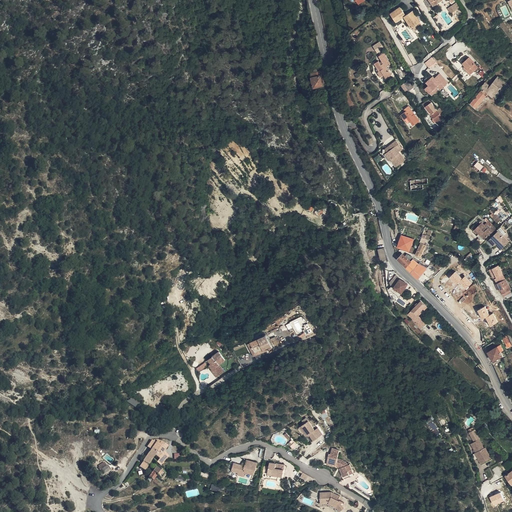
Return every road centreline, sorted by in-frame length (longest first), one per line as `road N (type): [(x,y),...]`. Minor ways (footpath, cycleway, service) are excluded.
road 1 (tertiary): [(511,410),(477,347),(392,256),(379,203),(339,115),(314,0)]
road 2 (residential): [(103,511),(97,501),(156,434),(206,461),(265,443),(380,511)]
road 3 (residential): [(422,98),(417,69),(467,23),(462,0)]
